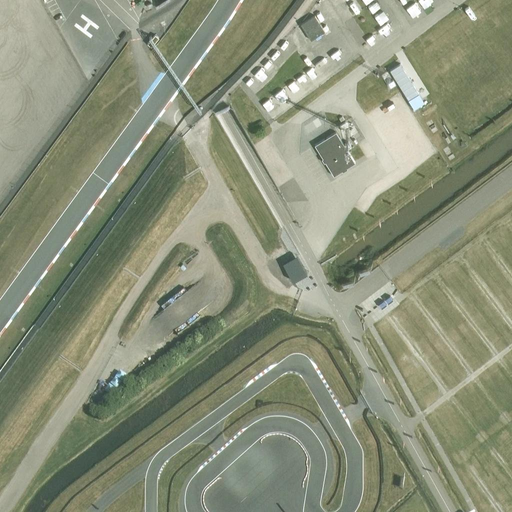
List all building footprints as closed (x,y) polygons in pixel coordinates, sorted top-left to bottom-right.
[(425,0),(434,11),(441,5),(438,1),(438,0),(425,0)] [(358,15),(368,9),(363,1),(353,8),(358,15)] [(412,7),(417,15),(425,12),(420,3),(412,7)] [(374,8),(378,14),(383,11),(379,5),(374,8)] [(386,25),(391,22),(386,14),(381,17),(386,25)] [(301,25),(311,41),(325,32),(315,16),(301,25)] [(361,27),(365,33),(373,28),(369,22),(361,27)] [(369,39),(375,47),(384,41),(378,33),(369,39)] [(289,42),(282,48),(289,56),(296,49),(289,42)] [(376,48),(379,51),(386,46),(384,42),(376,48)] [(309,57),(316,52),(310,44),(303,49),(309,57)] [(338,52),(345,61),(353,55),(346,46),(338,52)] [(278,51),(274,58),(283,64),(287,58),(278,51)] [(315,66),(322,59),(319,55),(311,61),(315,66)] [(328,59),(332,69),(340,65),(336,56),(328,59)] [(262,70),(269,77),(275,70),(267,64),(262,70)] [(322,64),(313,70),(319,79),(328,73),(322,64)] [(390,71),(409,101),(419,95),(400,64),(390,71)] [(254,85),(261,78),(257,74),(250,81),(254,85)] [(295,85),(304,94),(309,88),(300,80),(295,85)] [(290,88),(281,95),(287,103),(297,96),(290,88)] [(426,91),(414,99),(421,110),(433,102),(426,91)] [(279,98),(270,102),(275,113),(284,109),(279,98)] [(198,119),(208,111),(203,106),(194,115),(198,119)] [(395,123),(403,114),(399,110),(391,119),(395,123)] [(304,128),(307,133),(324,123),(321,118),(304,128)] [(336,133),(315,146),(334,176),(355,163),(336,133)] [(299,260),(306,256),(294,236),(288,239),(299,260)] [(294,263),(283,268),(292,284),(302,278),(294,263)]
